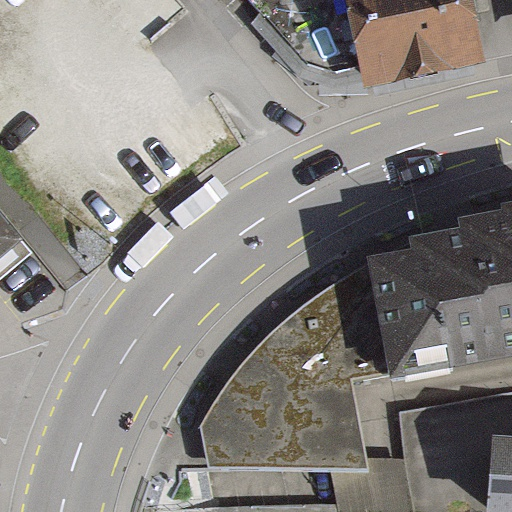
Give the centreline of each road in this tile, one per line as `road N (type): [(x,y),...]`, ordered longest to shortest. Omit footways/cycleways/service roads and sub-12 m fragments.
road 1 (primary): [(334,177),(196,269),(150,319),(99,401)]
road 2 (residential): [(334,177),(265,68),(205,0)]
road 3 (primary): [(511,122),(334,177)]
